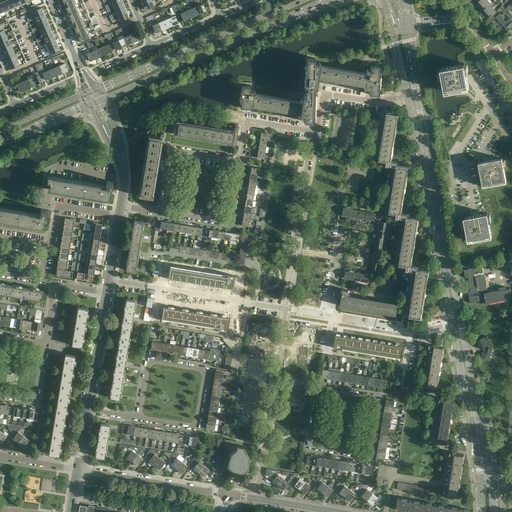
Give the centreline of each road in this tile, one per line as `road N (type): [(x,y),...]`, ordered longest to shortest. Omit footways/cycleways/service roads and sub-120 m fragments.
road 1 (tertiary): [(492,481),(405,28)]
road 2 (secondary): [(118,92),(334,0)]
road 3 (tertiary): [(407,95),(452,325)]
road 4 (secondary): [(302,0),(95,88)]
road 5 (residential): [(317,388),(307,446),(368,456),(376,396)]
road 6 (residential): [(138,418),(196,428),(206,369),(147,359)]
road 7 (residential): [(283,308),(311,132)]
road 8 (residential): [(283,308),(108,279)]
road 9 (tertiary): [(452,325),(481,482)]
road 10 (tertiary): [(226,494),(77,470)]
road 11 (residential): [(241,159),(230,223),(161,212)]
road 12 (residential): [(161,212),(171,151),(241,159)]
road 13 (residential): [(452,325),(411,330),(326,315)]
road 14 (residential): [(311,132),(323,94),(371,101),(407,95)]
